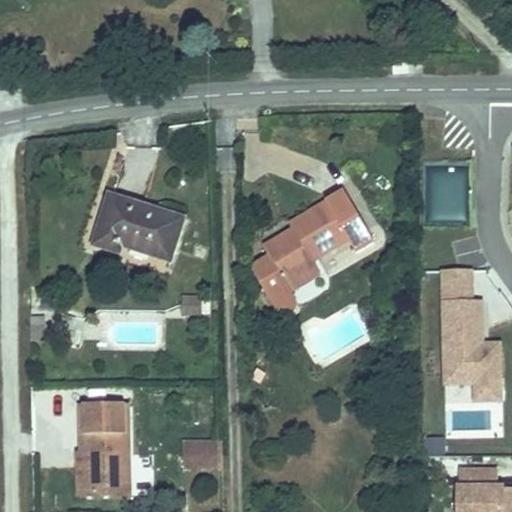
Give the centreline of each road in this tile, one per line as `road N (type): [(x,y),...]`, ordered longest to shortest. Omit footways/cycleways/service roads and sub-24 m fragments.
road 1 (tertiary): [(7,124),(221,95),(490,88)]
road 2 (residential): [(7,124),(12,511)]
road 3 (residential): [(490,88),(490,213),(511,275)]
